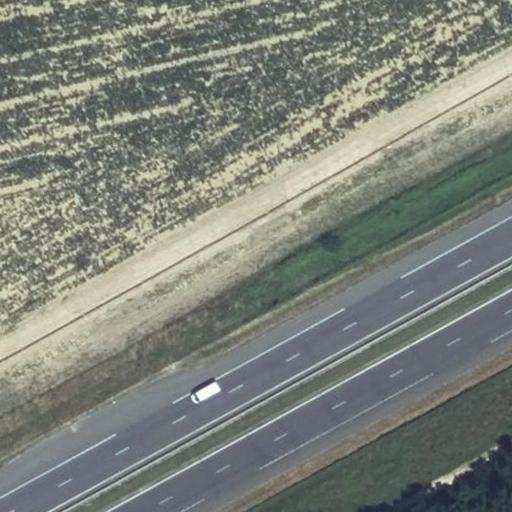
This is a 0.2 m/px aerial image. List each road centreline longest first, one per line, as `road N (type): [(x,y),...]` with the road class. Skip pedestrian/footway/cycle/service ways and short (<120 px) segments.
road 1 (motorway): [(511,237),(12,511)]
road 2 (motorway): [(146,511),(511,310)]
road 3 (track): [(390,511),(511,446)]
